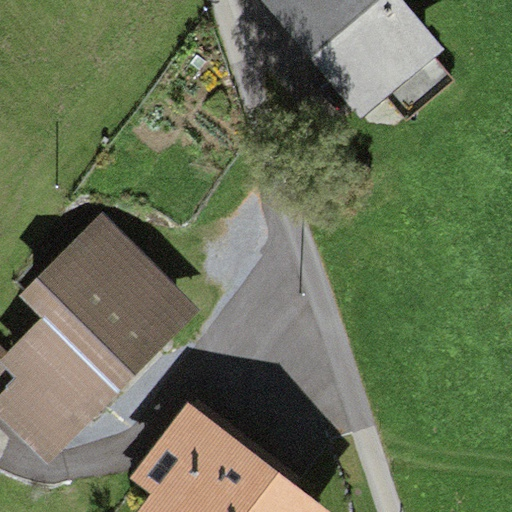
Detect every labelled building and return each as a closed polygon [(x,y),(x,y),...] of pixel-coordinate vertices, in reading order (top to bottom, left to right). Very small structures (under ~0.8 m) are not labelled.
[(284,0),(365,97),(384,80),(412,112),(452,78),(386,0),(284,0)] [(106,228),(33,301),(51,319),(52,318),(110,378),(148,340),(141,331),(176,297),(106,228)] [(2,403),(43,445),(110,378),(52,318),(51,319),(12,358),(29,376),(2,403)] [(0,404),(2,403),(29,376),(0,348),(0,404)] [(299,511),(233,460),(247,441),(197,403),(161,450),(193,474),(163,511),(299,511)]
